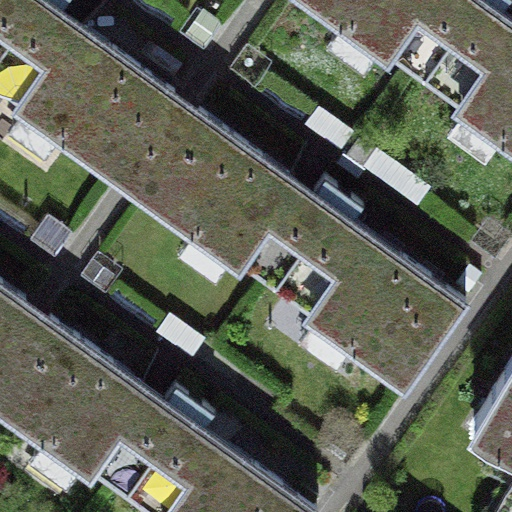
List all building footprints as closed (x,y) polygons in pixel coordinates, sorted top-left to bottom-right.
[(20,103),(129,183),(191,99),(53,0),(0,0),(0,43),(41,74),(20,103)] [(511,25),(476,0),(304,0),(511,146),(511,25)] [(469,302),(191,99),(129,183),(238,263),(269,221),(338,271),(304,316),(405,390),(469,302)] [(0,359),(35,312),(0,287),(0,359)] [(309,511),(35,312),(0,359),(0,412),(87,476),(117,434),(185,484),(164,511),(309,511)] [(511,511),(511,341),(461,421),(511,453),(511,492),(499,511),(511,511)]
